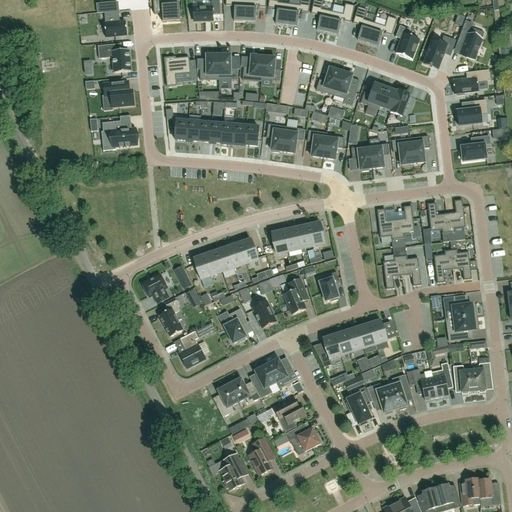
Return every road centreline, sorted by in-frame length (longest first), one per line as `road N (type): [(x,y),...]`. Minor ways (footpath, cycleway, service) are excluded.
road 1 (residential): [(449,189),(434,86),(334,50),(241,38),(159,39),(142,58),(149,158),(320,179),(343,204)]
road 2 (unclassified): [(215,511),(95,284)]
road 3 (residential): [(288,340),(184,389),(174,384),(117,274)]
road 4 (residential): [(117,274),(271,214),(343,204)]
road 5 (unclassified): [(95,284),(0,100)]
road 6 (residential): [(345,451),(433,418),(503,407)]
road 7 (residential): [(504,459),(424,473),(369,495)]
road 8 (residential): [(345,451),(288,340)]
road 9 (residential): [(488,287),(367,308)]
road 10 (residential): [(240,511),(345,451)]
road 11 (residential): [(488,287),(503,407)]
road 12 (residential): [(449,189),(474,193),(488,287)]
